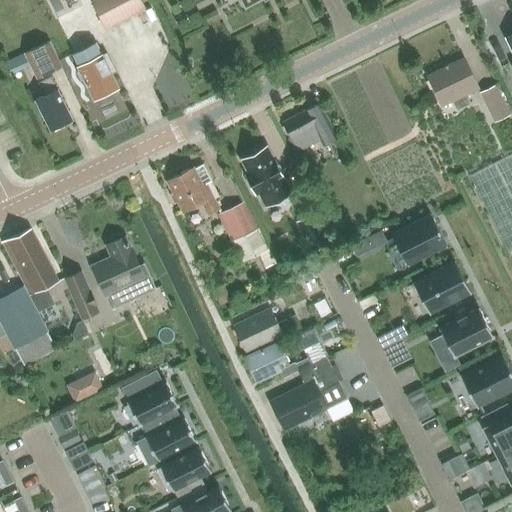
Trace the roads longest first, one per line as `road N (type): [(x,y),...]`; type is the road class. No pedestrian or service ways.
road 1 (tertiary): [(13,213),(460,0)]
road 2 (residential): [(453,511),(332,271)]
